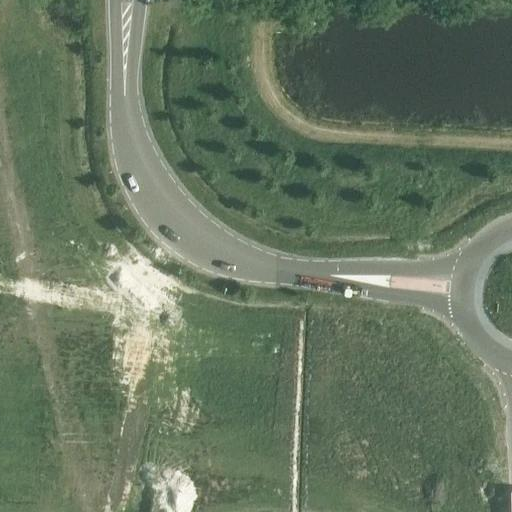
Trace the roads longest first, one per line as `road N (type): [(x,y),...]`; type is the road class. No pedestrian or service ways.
road 1 (secondary): [(124,53),(128,143),(141,180),(171,220),(195,241),(263,268),(352,277)]
road 2 (track): [(261,0),(257,59),(273,111),(309,136),(511,150)]
